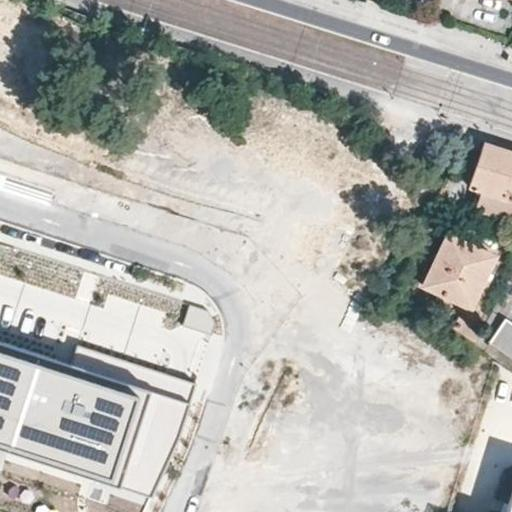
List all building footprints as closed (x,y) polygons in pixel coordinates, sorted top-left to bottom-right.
[(511,149),(486,142),(471,185),(483,189),(479,206),(511,216),(511,149)] [(495,253),(450,232),(426,284),(472,305),(495,253)] [(511,320),(507,318),(492,341),(511,354),(511,320)] [(73,368),(0,344),(0,446),(91,475),(157,496),(192,384),(79,349),(73,368)] [(260,353),(250,389),(450,440),(461,395),(381,374),(379,383),(260,353)]
